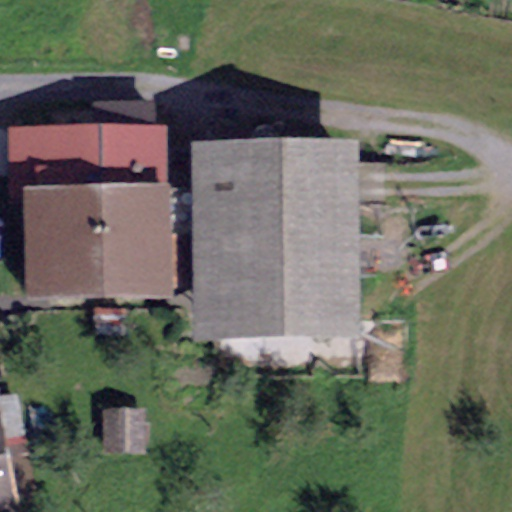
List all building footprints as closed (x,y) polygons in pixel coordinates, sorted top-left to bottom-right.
[(99,107),(99,138),(101,288),(151,288),(151,279),(149,186),(147,106),(99,107)] [(212,136),(214,324),(352,323),(351,165),(242,166),(242,136),(212,136)] [(101,288),(99,138),(24,139),(18,162),(18,203),(26,203),(27,241),(51,240),(53,288),(101,288)] [(149,186),(151,279),(202,278),(202,199),(161,199),(161,186),(149,186)] [(137,414),(107,414),(106,447),(137,447),(137,414)] [(0,511),(17,511),(0,419),(0,511)]
